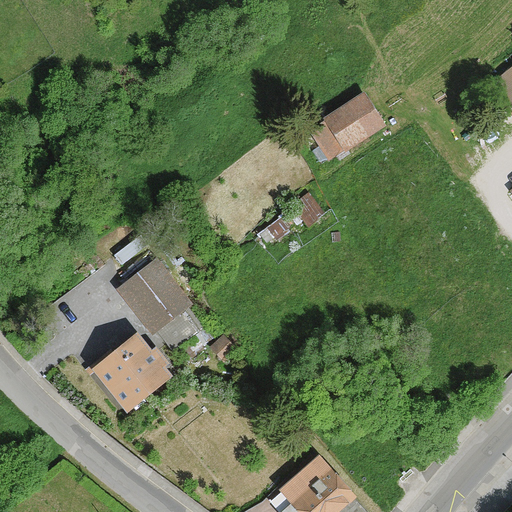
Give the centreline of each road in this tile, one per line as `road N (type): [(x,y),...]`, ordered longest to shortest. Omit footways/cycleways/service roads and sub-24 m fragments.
road 1 (residential): [(0,366),(165,511)]
road 2 (tertiary): [(511,417),(432,511)]
